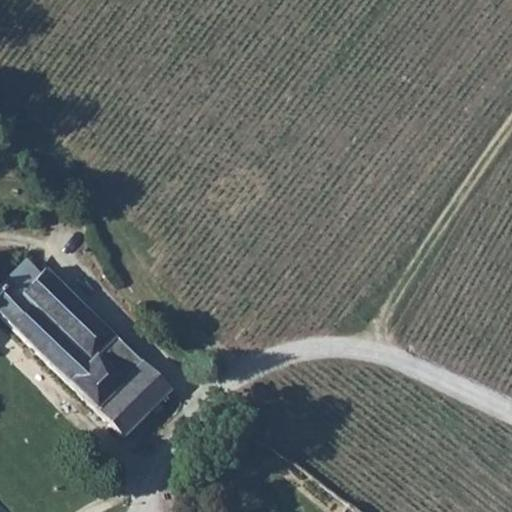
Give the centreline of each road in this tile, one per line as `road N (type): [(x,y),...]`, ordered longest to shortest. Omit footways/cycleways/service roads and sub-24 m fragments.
road 1 (unclassified): [(511,415),(344,350),(260,363),(206,402),(147,465),(136,511)]
road 2 (track): [(344,350),(511,129)]
road 3 (track): [(206,402),(59,258),(0,242)]
